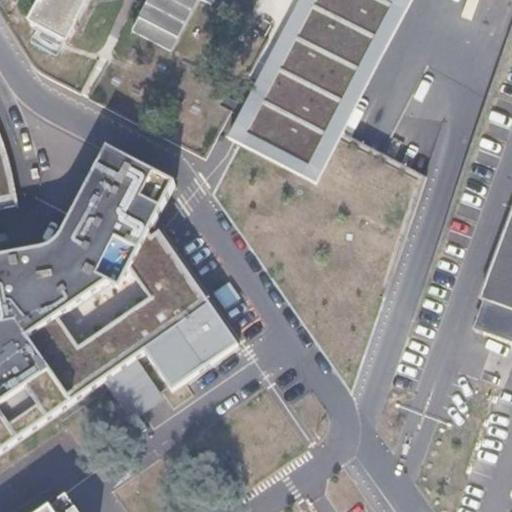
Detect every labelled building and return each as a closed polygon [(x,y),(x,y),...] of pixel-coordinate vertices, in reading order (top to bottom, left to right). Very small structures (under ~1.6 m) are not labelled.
[(48,0),(42,13),(39,12),(29,29),(69,51),(79,33),(77,32),(93,0),(48,0)] [(154,0),(135,38),(138,39),(174,58),(201,4),(214,11),(219,0),(154,0)] [(414,7),(401,0),(305,0),(231,145),(240,150),(344,205),(361,173),(335,159),(346,138),(414,7)] [(0,210),(19,207),(11,169),(0,138),(0,210)] [(92,186),(56,251),(0,262),(0,468),(150,363),(173,401),(241,356),(162,249),(145,251),(173,189),(109,154),(92,186)] [(395,256),(422,173),(377,158),(369,182),(381,186),(375,206),(389,210),(376,250),(395,256)] [(511,223),(482,300),(487,302),(476,331),(478,332),(511,345),(511,223)]
